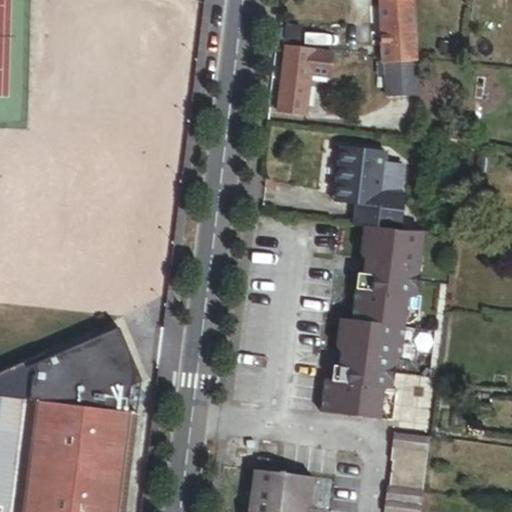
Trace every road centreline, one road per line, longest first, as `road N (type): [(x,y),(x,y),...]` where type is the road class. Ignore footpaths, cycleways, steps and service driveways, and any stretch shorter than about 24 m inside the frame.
road 1 (tertiary): [(192,420),(250,0)]
road 2 (residential): [(366,511),(375,442),(192,420)]
